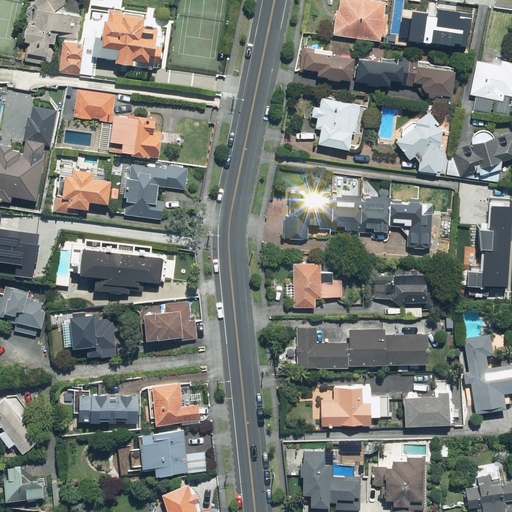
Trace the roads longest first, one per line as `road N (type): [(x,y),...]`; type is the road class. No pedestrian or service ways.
road 1 (secondary): [(274,0),(229,242),(254,511)]
road 2 (unknown): [(0,74),(253,106)]
road 3 (unknown): [(0,389),(91,368),(239,354)]
road 4 (unknown): [(229,242),(59,211),(46,214),(32,261)]
